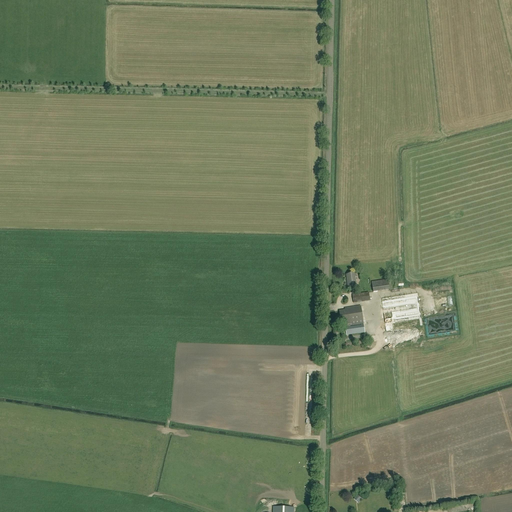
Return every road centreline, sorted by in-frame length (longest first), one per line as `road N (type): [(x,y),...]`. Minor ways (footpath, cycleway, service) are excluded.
road 1 (unclassified): [(320,511),(332,0)]
road 2 (track): [(0,87),(329,93)]
